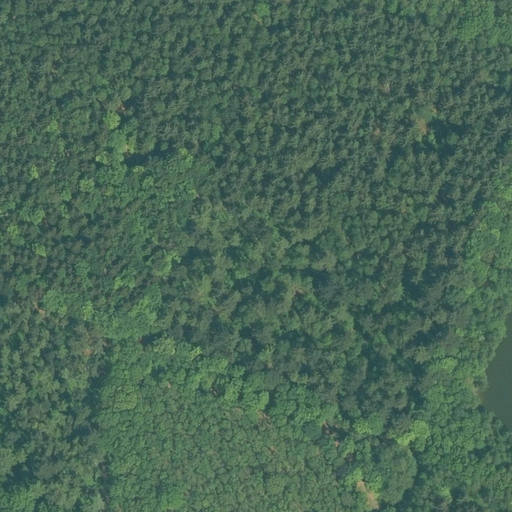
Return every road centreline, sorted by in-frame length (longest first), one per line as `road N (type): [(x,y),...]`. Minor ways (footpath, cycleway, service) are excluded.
road 1 (track): [(511,196),(400,511)]
road 2 (track): [(105,511),(97,418),(124,345)]
